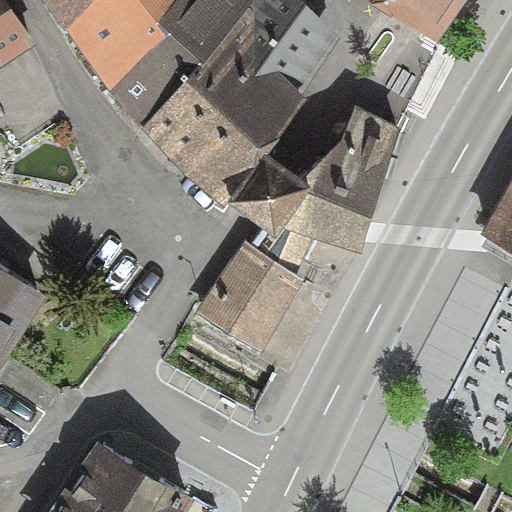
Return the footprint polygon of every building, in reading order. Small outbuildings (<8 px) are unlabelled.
[(0,0),(0,49),(28,31),(6,0),(0,0)] [(42,0),(66,30),(93,0),(42,0)] [(93,0),(66,30),(111,94),(168,32),(157,23),(176,0),(93,0)] [(253,0),(176,0),(157,23),(168,32),(111,94),(142,127),(189,80),(227,33),(253,0)] [(253,0),(227,33),(306,103),(345,40),(302,0),(253,0)] [(375,0),(442,42),(468,0),(375,0)] [(306,103),(227,33),(189,80),(142,127),(223,209),(231,201),(266,155),(280,142),(276,137),(306,103)] [(341,147),(299,180),(311,189),(283,225),(294,230),(317,239),(361,253),(401,130),(358,110),(341,147)] [(285,170),(266,155),(231,201),(252,217),(276,235),(283,225),(311,189),(299,180),(285,170)] [(511,164),(481,217),(511,234),(511,164)] [(294,230),(279,265),(300,279),(317,239),(294,230)] [(279,265),(246,243),(202,308),(262,349),(306,283),(300,279),(279,265)] [(0,344),(37,286),(0,261),(0,344)] [(172,511),(187,485),(94,437),(51,511),(172,511)]
